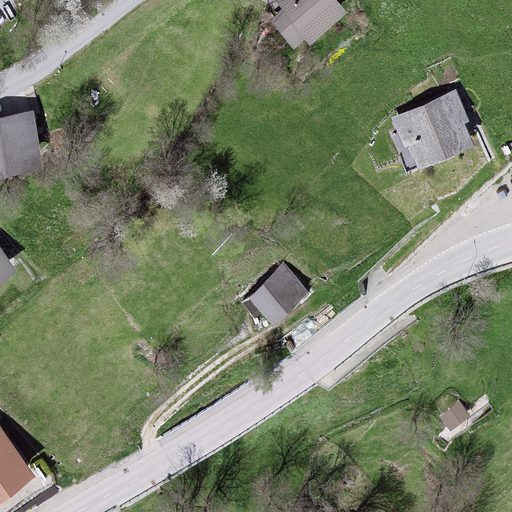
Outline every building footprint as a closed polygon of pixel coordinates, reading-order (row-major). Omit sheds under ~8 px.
[(337,0),(272,0),(262,9),(292,45),(341,5),(337,0)] [(450,91),(390,116),(411,167),(471,142),(450,91)] [(28,109),(0,114),(0,163),(37,156),(28,109)] [(0,274),(8,268),(0,258),(0,274)] [(248,296),(275,325),(314,288),(287,260),(248,296)] [(441,412),(452,427),(472,413),(460,397),(441,412)] [(0,432),(0,490),(28,471),(0,432)]
